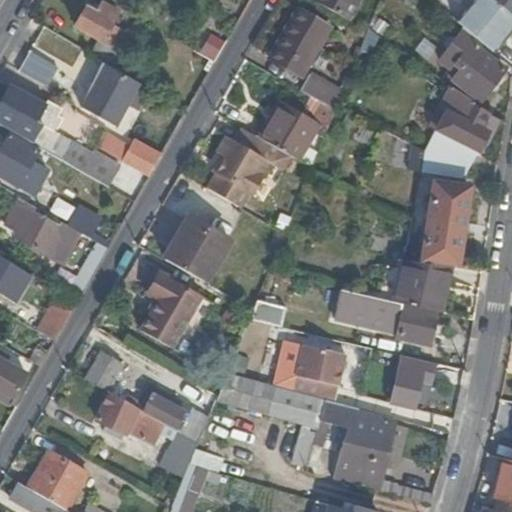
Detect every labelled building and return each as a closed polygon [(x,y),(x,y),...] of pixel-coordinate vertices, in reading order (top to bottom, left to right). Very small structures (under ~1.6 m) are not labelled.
[(313,0),(341,16),(349,0),(313,0)] [(495,0),(468,0),(453,17),(462,25),(477,38),(491,50),(511,24),(511,13),(495,0)] [(511,0),(495,0),(511,13),(511,12),(511,0)] [(130,35),(114,25),(120,14),(102,3),(97,13),(87,7),(76,26),(120,51),(130,35)] [(326,26),(294,6),(266,54),(298,74),(326,26)] [(499,69),(471,46),(477,38),(462,25),(437,59),(453,73),(449,78),(475,98),(499,69)] [(29,54),(20,71),(48,87),(57,70),(29,54)] [(116,130),(139,84),(105,65),(93,85),(82,110),(87,112),(87,114),(116,130)] [(303,74),(294,88),(319,102),(331,108),(332,104),(337,93),(303,74)] [(423,123),(430,127),(419,146),(420,147),(417,170),(454,177),(470,150),(489,117),(465,102),(468,96),(446,82),(423,123)] [(11,87),(0,107),(0,125),(110,189),(121,169),(95,154),(94,156),(55,135),(62,122),(58,118),(61,112),(48,105),(46,108),(11,87)] [(295,153),(312,122),(276,102),(259,133),(295,153)] [(318,121),(316,125),(322,128),(331,108),(319,102),(311,117),(318,121)] [(494,120),(489,117),(470,150),(475,153),(494,120)] [(205,187),(236,204),(244,189),(249,192),(258,174),(256,173),(266,158),(279,166),(287,151),(238,125),(231,140),(222,135),(213,151),(222,156),(205,187)] [(0,175),(18,186),(27,173),(35,178),(41,168),(38,152),(10,136),(0,152),(0,175)] [(136,142),(124,163),(150,177),(162,156),(136,142)] [(408,259),(397,258),(387,299),(401,302),(437,311),(446,266),(453,266),(464,185),(429,181),(419,252),(410,250),(408,259)] [(72,228),(68,226),(18,198),(4,223),(19,231),(16,238),(54,259),(72,228)] [(72,228),(91,239),(101,221),(78,209),(68,226),(72,228)] [(224,236),(185,213),(158,257),(199,280),(224,236)] [(81,296),(108,249),(97,243),(70,290),(81,296)] [(31,275),(0,256),(0,296),(14,304),(31,275)] [(146,294),(153,299),(137,326),(168,344),(197,294),(159,272),(146,294)] [(54,342),(81,296),(70,290),(64,286),(37,333),(40,334),(54,342)] [(397,314),(391,339),(400,341),(401,336),(412,338),(423,341),(431,312),(401,305),(401,302),(387,299),(386,302),(372,299),(372,296),(348,290),(344,306),(368,312),(383,316),(385,311),(397,314)] [(305,345),(298,376),(341,385),(348,354),(305,345)] [(40,367),(46,356),(36,350),(29,362),(33,364),(40,367)] [(118,362),(96,350),(81,376),(104,389),(118,362)] [(397,353),(386,401),(411,408),(417,379),(427,382),(432,361),(397,353)] [(0,399),(10,405),(26,376),(0,361),(0,399)] [(223,370),(213,394),(212,397),(302,423),(317,427),(326,399),(292,389),(286,388),(271,384),(223,370)] [(167,439),(154,462),(181,476),(187,461),(195,441),(173,428),(141,410),(132,405),(105,389),(92,415),(119,428),(120,426),(146,439),(150,431),(167,439)] [(150,393),(141,410),(173,428),(185,405),(175,399),(171,404),(150,393)] [(330,468),(372,480),(382,442),(368,438),(370,432),(384,436),(387,424),(352,414),(353,407),(326,399),(317,427),(312,444),(322,447),(330,422),(347,427),(343,444),(336,442),(335,447),(342,449),(339,459),(333,457),(330,468)] [(205,416),(185,405),(173,428),(195,441),(205,416)] [(317,427),(302,423),(297,442),(311,447),(312,444),(317,427)] [(384,436),(370,432),(368,438),(382,442),(384,436)] [(311,447),(297,442),(291,460),(306,464),(311,447)] [(312,444),(311,447),(306,464),(305,468),(317,472),(324,447),(322,447),(312,444)] [(81,472),(43,450),(21,485),(59,507),(81,472)] [(511,464),(500,462),(492,496),(511,500),(511,464)] [(188,511),(204,470),(194,466),(174,511),(188,511)] [(4,494),(35,511),(68,511),(59,507),(21,485),(12,480),(4,494)] [(356,511),(348,509),(347,511),(312,500),(307,511),(356,511)] [(101,511),(85,503),(78,511),(101,511)] [(498,511),(485,507),(486,505),(477,503),(474,511),(498,511)]
